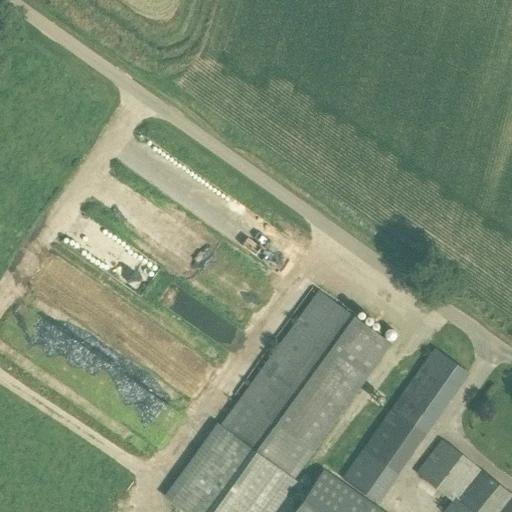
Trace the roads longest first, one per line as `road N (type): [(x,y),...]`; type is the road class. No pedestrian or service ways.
road 1 (unclassified): [(511,355),(6,0)]
road 2 (track): [(337,232),(132,511)]
